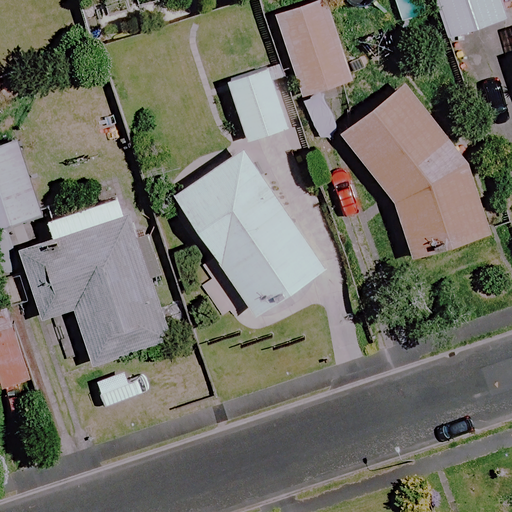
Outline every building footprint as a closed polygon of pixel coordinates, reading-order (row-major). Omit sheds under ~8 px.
[(351,82),(326,0),(319,0),(276,13),(301,96),(351,82)] [(506,19),(499,0),(435,0),(447,38),(506,19)] [(287,129),(270,67),(228,78),(245,141),(287,129)] [(491,232),(467,152),(406,77),(338,134),(388,194),(407,257),(491,232)] [(0,221),(47,207),(24,134),(0,141),(0,221)] [(321,271),(242,150),(174,195),(253,316),(321,271)] [(174,336),(121,194),(50,221),(56,237),(17,251),(43,320),(72,309),(93,367),(174,336)] [(36,379),(14,306),(0,309),(0,385),(1,389),(36,379)]
